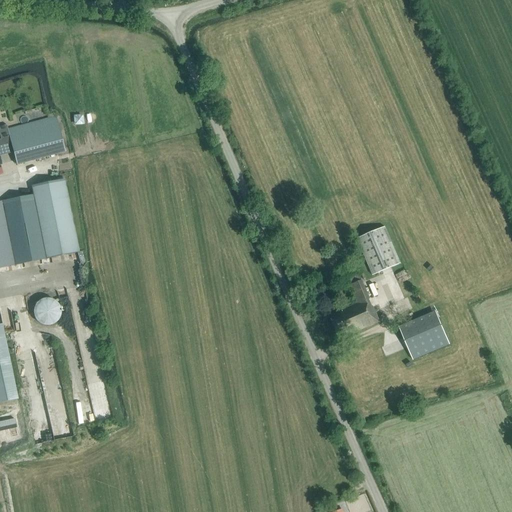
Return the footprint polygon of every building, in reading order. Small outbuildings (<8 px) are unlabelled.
[(17,165),(65,152),(56,117),(7,130),(8,133),(17,165)] [(0,127),(0,135),(8,133),(7,130),(6,126),(0,127)] [(0,268),(46,259),(79,252),(68,196),(65,181),(31,188),(33,197),(0,203),(0,268)] [(386,228),(358,239),(373,277),(401,265),(386,228)] [(380,322),(373,306),(372,306),(369,299),(370,299),(362,281),(351,286),(358,303),(330,315),(340,339),(380,322)] [(52,299),(47,299),(44,299),(41,301),(38,303),(36,306),(34,309),(34,313),(34,317),(36,320),(38,323),(41,326),(45,327),(48,327),(51,327),(55,325),(57,324),(60,321),(62,318),(62,314),(62,310),(61,306),(59,303),(56,300),(52,299)] [(450,345),(443,328),(406,344),(413,361),(450,345)]
